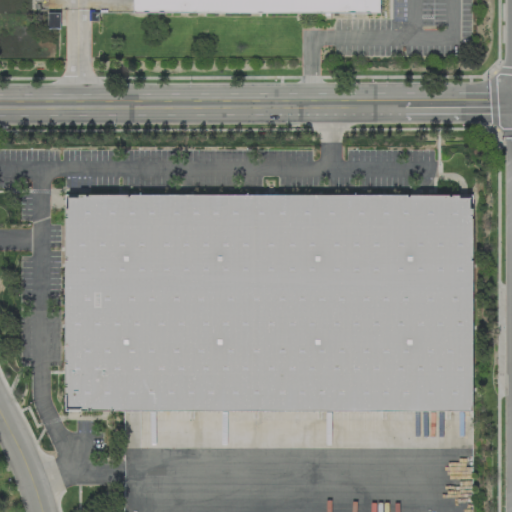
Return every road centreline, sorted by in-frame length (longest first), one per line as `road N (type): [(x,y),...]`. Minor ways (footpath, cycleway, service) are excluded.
road 1 (residential): [(29,491),(109,468),(460,459)]
road 2 (tertiary): [(0,103),(327,102)]
road 3 (tertiary): [(327,102),(511,100)]
